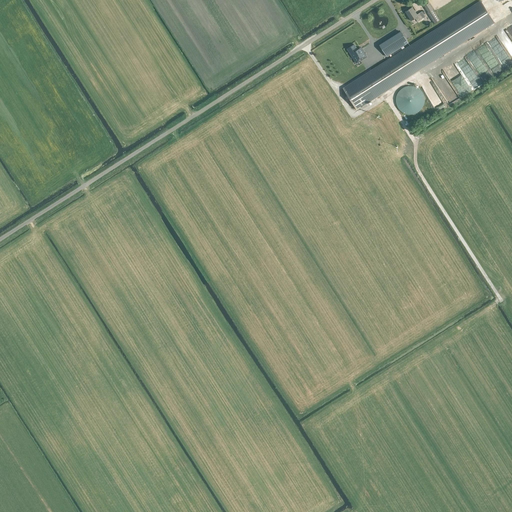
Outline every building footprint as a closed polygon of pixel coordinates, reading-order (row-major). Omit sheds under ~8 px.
[(480,0),(414,42),(393,56),(394,57),(343,89),(356,110),(494,22),(480,0)] [(427,13),(434,24),(440,20),(432,10),(432,9),(428,3),(424,6),(428,12),(427,13)] [(417,15),(412,7),(405,12),(411,21),(415,18),(417,22),(425,17),(422,11),(417,15)] [(408,43),(401,32),(380,45),(386,56),(408,43)] [(505,33),(499,36),(502,42),(508,38),(505,33)] [(503,43),(511,58),(511,43),(509,39),(503,43)] [(354,44),(347,49),(346,49),(356,64),(367,57),(361,47),(357,50),(354,44)] [(452,93),(465,85),(447,56),(434,65),(452,93)] [(396,97),(396,100),(396,104),(397,107),(399,109),(401,111),(404,113),(407,114),(410,115),(413,114),(416,113),(419,112),(421,109),(423,107),(424,104),(424,100),(424,97),(423,94),(421,91),(419,89),(416,87),(413,86),(410,86),(407,86),(404,87),(401,89),(399,91),(397,94),(396,97)] [(436,92),(428,97),(435,109),(443,105),(439,98),(436,92)]
